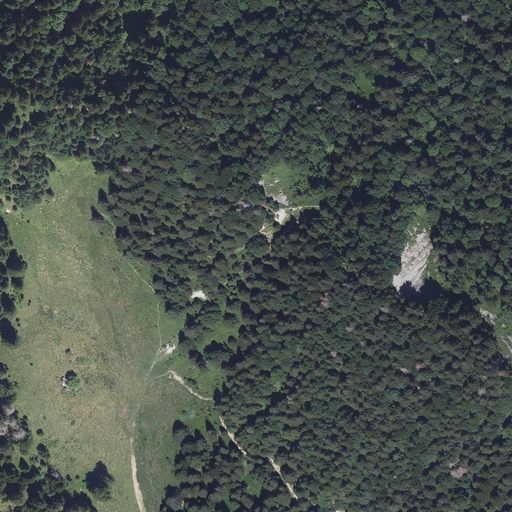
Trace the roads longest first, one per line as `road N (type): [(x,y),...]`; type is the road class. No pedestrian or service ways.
road 1 (track): [(333,511),(297,495),(264,456),(233,447),(215,408),(179,379),(149,379)]
road 2 (track): [(149,379),(101,399),(0,508)]
road 3 (track): [(149,379),(130,435),(143,511)]
